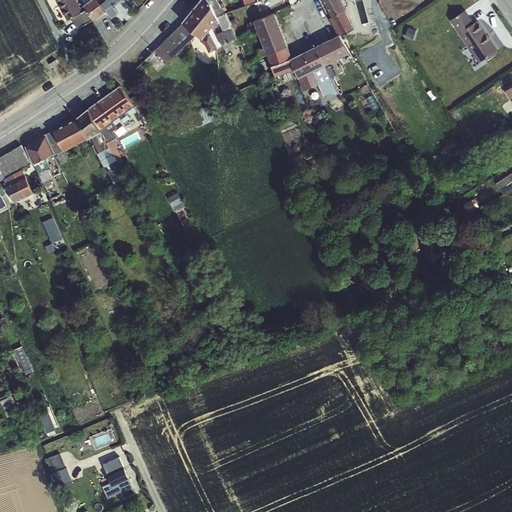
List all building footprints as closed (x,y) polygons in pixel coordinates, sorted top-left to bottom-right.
[(73,0),(64,0),(58,4),(66,20),(71,17),(77,28),(91,21),(85,10),(80,12),(73,0)] [(79,0),(85,10),(91,21),(104,11),(95,0),(79,0)] [(95,0),(104,11),(109,18),(115,13),(110,6),(119,0),(95,0)] [(205,37),(212,49),(237,34),(216,0),(199,0),(179,13),(196,42),(205,37)] [(347,28),(357,27),(341,0),(320,0),(337,29),(337,33),(340,32),(347,28)] [(499,51),(482,17),(475,21),(468,8),(452,16),(467,47),(466,48),(473,63),(499,51)] [(287,55),(290,55),(276,11),(254,18),(273,76),(292,70),(287,55)] [(155,49),(169,62),(192,38),(177,25),(155,49)] [(340,33),(288,55),(294,71),(303,92),(317,86),(318,90),(312,92),(313,96),(323,92),(326,100),(342,94),(330,66),(351,57),(340,33)] [(123,86),(49,127),(62,151),(90,135),(107,165),(123,156),(118,147),(112,150),(99,126),(135,106),(123,86)] [(140,131),(133,134),(136,141),(143,138),(140,131)] [(0,208),(8,205),(3,193),(0,193),(0,177),(30,165),(22,146),(0,155),(0,208)] [(13,200),(33,191),(22,168),(2,177),(13,200)] [(503,193),(511,188),(511,172),(497,179),(503,193)] [(180,192),(171,197),(177,207),(185,203),(180,192)] [(44,219),(52,240),(64,236),(56,215),(44,219)] [(51,251),(68,243),(65,237),(48,244),(51,251)] [(23,344),(16,348),(28,369),(35,365),(23,344)] [(51,412),(43,414),(47,431),(55,429),(51,412)] [(62,453),(52,456),(56,469),(66,466),(62,453)] [(109,496),(122,490),(125,496),(136,491),(123,465),(100,477),(109,496)] [(56,471),(61,485),(73,480),(68,466),(56,471)]
